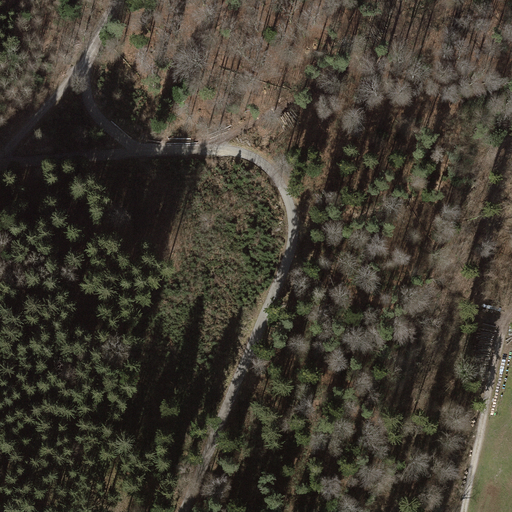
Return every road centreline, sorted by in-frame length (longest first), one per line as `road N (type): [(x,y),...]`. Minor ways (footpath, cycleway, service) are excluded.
road 1 (track): [(183,511),(289,264),(295,229),(281,176),(245,153),(220,149),(0,162)]
road 2 (track): [(116,0),(83,64),(0,161)]
road 3 (track): [(499,342),(463,511)]
